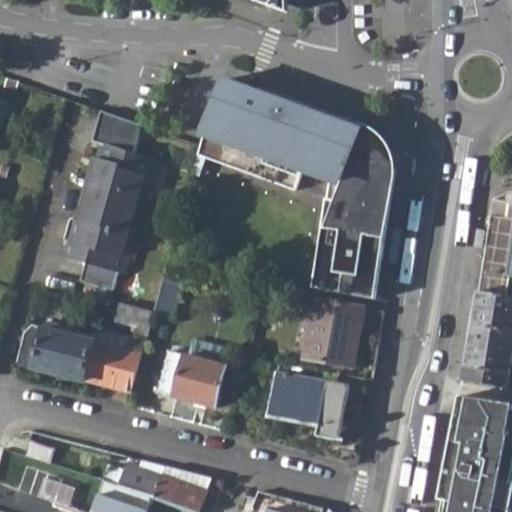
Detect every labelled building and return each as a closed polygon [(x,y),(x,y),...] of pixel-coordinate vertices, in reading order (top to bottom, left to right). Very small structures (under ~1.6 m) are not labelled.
[(288,0),(276,0),(271,6),(289,13),(288,0)] [(200,146),(198,155),(295,191),(302,171),(316,176),(318,173),(330,178),(327,203),(314,289),(371,299),(378,261),(382,262),(396,172),(384,170),(386,157),(375,139),(363,135),(366,127),(353,122),(353,121),(279,94),(278,99),(225,80),(200,146)] [(0,100),(0,129),(9,104),(0,100)] [(94,159),(88,183),(147,199),(152,179),(146,177),(150,160),(134,154),(142,126),(102,112),(94,141),(104,144),(99,160),(94,159)] [(157,162),(150,160),(146,177),(152,179),(157,162)] [(82,223),(136,238),(147,199),(88,183),(83,200),(88,201),(82,223)] [(82,223),(77,222),(72,239),(79,241),(77,249),(74,249),(71,260),(86,264),(82,282),(109,290),(114,292),(119,274),(125,276),(136,238),(82,223)] [(404,230),(395,228),(389,263),(394,264),(398,265),(404,230)] [(475,247),(483,249),(487,231),(482,230),(478,229),(475,247)] [(382,262),(378,261),(371,299),(376,300),(382,262)] [(156,311),(155,316),(172,321),(184,277),(167,272),(156,311)] [(511,297),(479,292),(470,351),(464,383),(511,390),(511,380),(511,297)] [(315,299),(305,358),(355,367),(361,331),(381,334),(385,312),(365,308),(315,299)] [(98,335),(87,381),(133,393),(155,316),(156,311),(124,303),(119,322),(133,326),(130,336),(100,329),(98,335)] [(27,333),(19,364),(87,381),(98,335),(47,322),(46,328),(35,325),(27,333)] [(170,351),(158,393),(217,408),(228,367),(170,351)] [(239,368),(248,371),(251,359),(242,357),(239,368)] [(277,373),(270,417),(320,425),(318,436),(342,441),(351,387),(277,373)] [(511,511),(511,431),(511,432),(511,425),(511,405),(461,398),(450,455),(438,511),(511,511)] [(31,440),(28,455),(52,463),(56,449),(31,440)] [(139,468),(163,475),(166,467),(141,461),(139,468)] [(109,464),(104,479),(118,484),(198,511),(201,511),(213,479),(166,467),(163,475),(139,468),(126,464),(124,470),(109,464)] [(92,499),(110,505),(118,484),(104,479),(100,478),(92,499)] [(198,511),(118,484),(110,505),(128,511),(198,511)]
